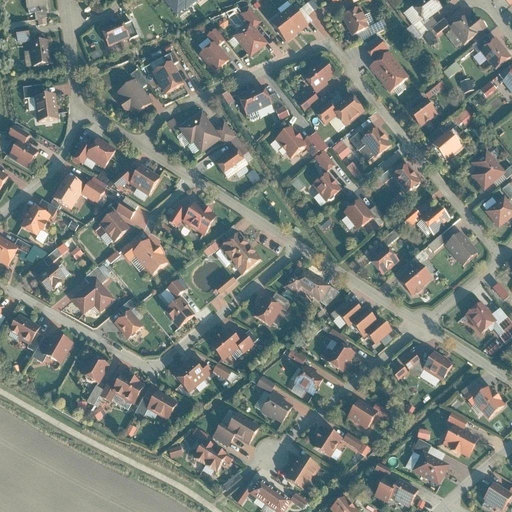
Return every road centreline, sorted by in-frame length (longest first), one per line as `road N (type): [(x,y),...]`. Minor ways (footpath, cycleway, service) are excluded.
road 1 (residential): [(299,249),(173,354),(147,366),(0,287)]
road 2 (residential): [(407,146),(330,48),(321,47),(170,113),(142,148)]
road 3 (unclassified): [(210,511),(0,393)]
road 4 (residential): [(420,328),(274,457)]
road 5 (residential): [(500,260),(407,146)]
road 6 (residential): [(299,249),(420,328)]
road 7 (residential): [(0,215),(57,163),(82,114)]
road 8 (residential): [(192,180),(299,249)]
